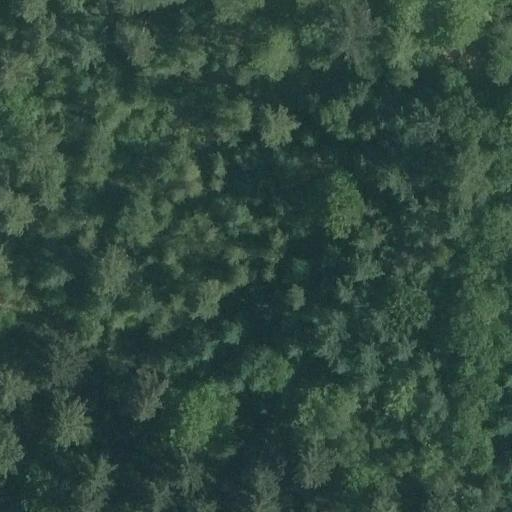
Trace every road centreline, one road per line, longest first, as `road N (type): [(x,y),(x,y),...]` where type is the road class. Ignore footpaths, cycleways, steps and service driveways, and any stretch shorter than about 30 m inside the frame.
road 1 (track): [(0,305),(511,499)]
road 2 (track): [(504,0),(470,511)]
